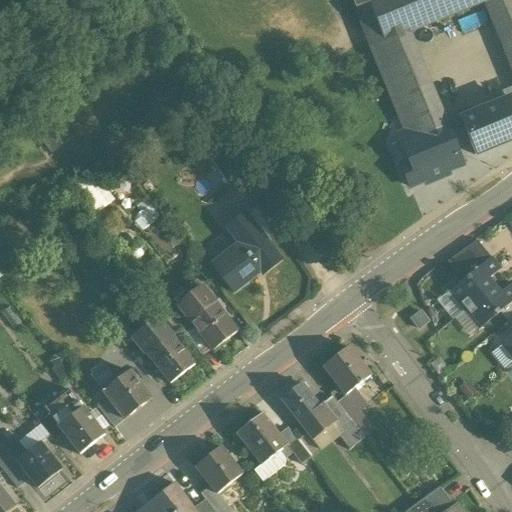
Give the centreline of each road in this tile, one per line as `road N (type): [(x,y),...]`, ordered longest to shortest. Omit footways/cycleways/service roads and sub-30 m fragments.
road 1 (tertiary): [(84,511),(348,301)]
road 2 (track): [(348,301),(171,63)]
road 3 (residential): [(486,474),(348,301)]
road 4 (track): [(0,182),(44,168),(76,144),(93,113),(171,63)]
road 5 (tertiary): [(348,301),(511,190)]
